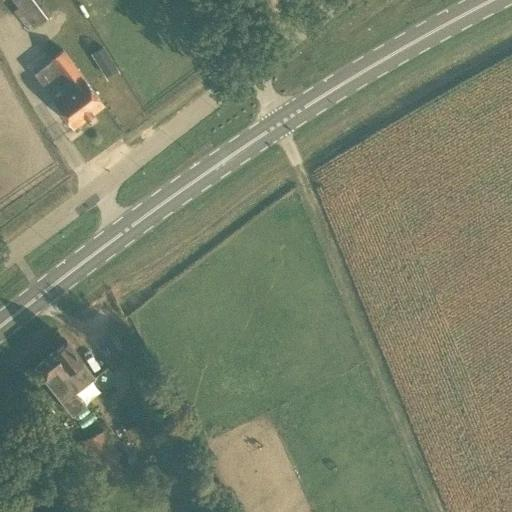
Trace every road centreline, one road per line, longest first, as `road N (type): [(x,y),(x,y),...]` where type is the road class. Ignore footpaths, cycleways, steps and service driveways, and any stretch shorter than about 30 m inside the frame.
road 1 (track): [(279,122),(441,511)]
road 2 (primary): [(0,328),(279,122)]
road 3 (unclassified): [(0,263),(250,73)]
road 4 (primary): [(279,122),(491,0)]
